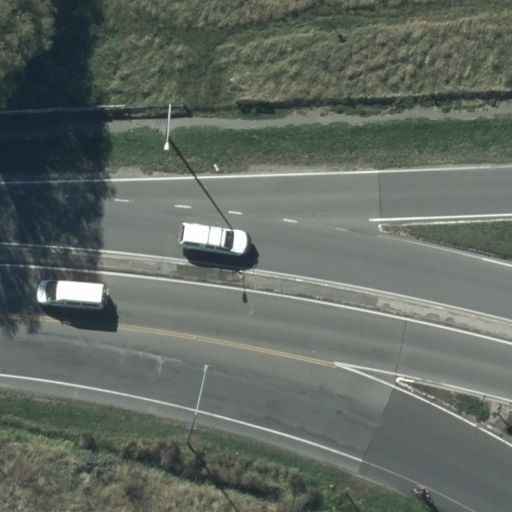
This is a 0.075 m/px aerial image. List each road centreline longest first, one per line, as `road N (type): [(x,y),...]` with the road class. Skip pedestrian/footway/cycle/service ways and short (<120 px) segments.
road 1 (trunk): [(511,489),(338,407),(0,320)]
road 2 (trunk): [(511,370),(282,322),(0,314)]
road 3 (trunk): [(47,222),(273,243),(511,290)]
road 4 (trunk): [(47,222),(511,188)]
